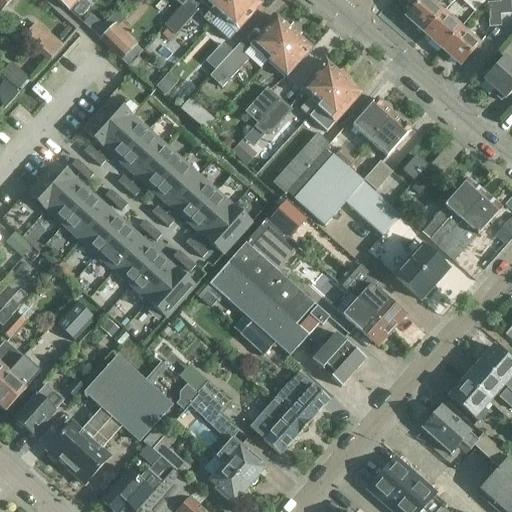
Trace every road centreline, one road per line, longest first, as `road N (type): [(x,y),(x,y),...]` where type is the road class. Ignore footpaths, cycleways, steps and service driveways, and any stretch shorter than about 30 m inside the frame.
road 1 (residential): [(511,264),(294,511)]
road 2 (residential): [(511,162),(346,19)]
